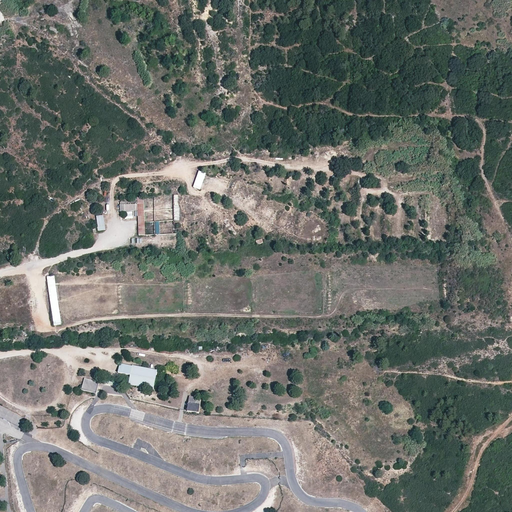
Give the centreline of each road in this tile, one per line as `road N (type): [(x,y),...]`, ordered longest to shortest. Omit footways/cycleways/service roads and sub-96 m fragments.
road 1 (track): [(117,230),(110,205),(120,176),(236,158),(358,174),(362,189),(382,191),(387,180),(366,174)]
road 2 (track): [(33,266),(53,328),(127,316),(331,314)]
road 3 (track): [(511,411),(475,440),(465,493),(451,511)]
